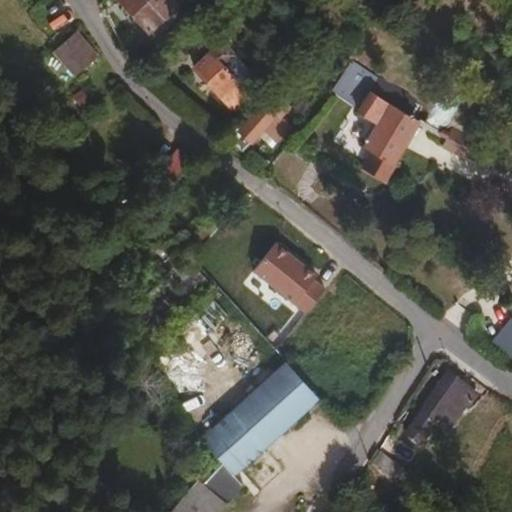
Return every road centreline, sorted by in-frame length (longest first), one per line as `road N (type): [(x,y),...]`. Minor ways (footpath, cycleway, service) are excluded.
road 1 (residential): [(78,0),(132,74),(229,164),(437,329)]
road 2 (residential): [(323,511),(437,329)]
